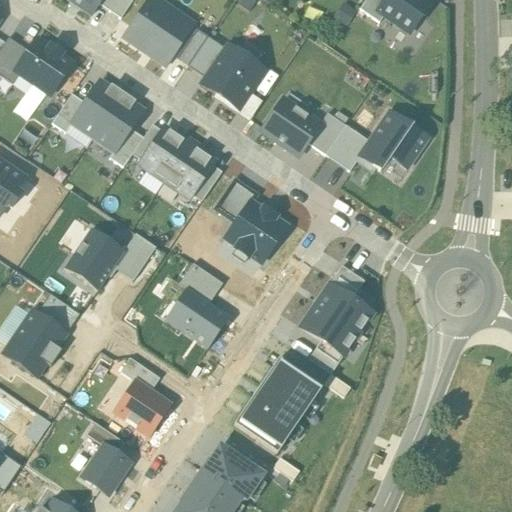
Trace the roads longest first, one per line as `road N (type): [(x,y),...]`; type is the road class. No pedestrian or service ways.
road 1 (residential): [(16,0),(333,215)]
road 2 (residential): [(467,255),(479,0)]
road 3 (residential): [(333,215),(207,404)]
road 4 (residential): [(380,511),(446,335)]
road 5 (residential): [(446,335),(478,337),(498,323),(506,300),(501,277),(467,255)]
road 6 (residential): [(207,404),(134,511)]
